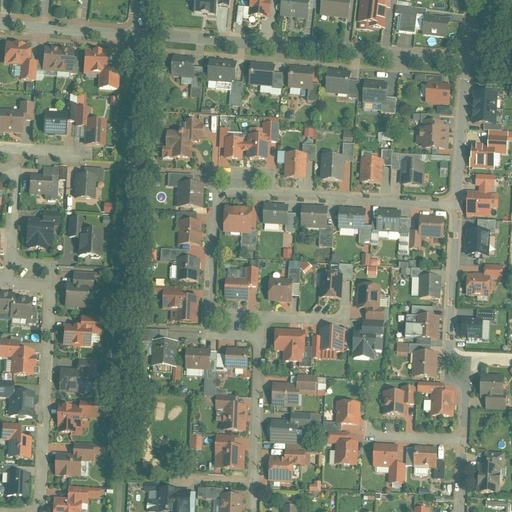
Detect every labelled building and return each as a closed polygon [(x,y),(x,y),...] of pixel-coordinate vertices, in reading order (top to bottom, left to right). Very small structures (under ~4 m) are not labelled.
[(252,0),(251,17),(269,19),(270,0),(252,0)] [(310,1),(302,0),(282,0),(281,17),(291,18),(291,17),(309,18),(310,1)] [(350,0),(322,0),(320,16),(349,19),(350,0)] [(389,3),(364,0),(362,21),(377,23),(376,24),(388,25),(389,10),(390,3),(389,3)] [(397,0),(389,0),(389,3),(390,3),(389,10),(396,10),(396,8),(397,0)] [(502,1),(494,0),(489,0),(486,20),(499,22),(502,1)] [(419,10),(396,8),(396,10),(395,16),(417,18),(418,18),(419,10)] [(417,18),(401,17),(399,34),(415,35),(417,18)] [(448,21),(433,20),(433,18),(425,17),(424,36),(447,39),(448,21)] [(20,48),(15,47),(15,46),(14,46),(14,47),(6,46),(5,65),(10,66),(12,67),(17,68),(19,66),(22,66),(28,67),(28,64),(29,48),(21,47),(20,47),(20,48)] [(54,51),(45,51),(44,57),(43,72),(45,72),(57,73),(59,50),(54,50),(54,51)] [(63,51),(59,50),(57,73),(69,74),(70,74),(72,59),(72,53),(63,52),(63,51)] [(99,54),(95,53),(94,53),(94,54),(85,53),(84,74),(100,75),(106,75),(106,73),(107,54),(100,54),(100,53),(99,53),(99,54)] [(44,57),(38,56),(37,65),(36,73),(45,74),(45,72),(43,72),(44,57)] [(78,60),(72,59),(70,74),(69,74),(69,76),(77,76),(78,60)] [(194,62),(175,60),(173,77),(192,79),(193,69),(194,62)] [(234,83),(236,65),(210,63),(208,82),(216,83),(231,84),(234,84),(234,83)] [(37,65),(28,64),(28,67),(22,66),(21,81),(35,83),(36,73),(37,65)] [(274,68),(252,67),(250,86),(264,87),(264,85),(272,86),(273,86),(274,74),(274,68)] [(203,70),(193,69),(192,79),(195,80),(194,91),(202,92),(203,70)] [(313,72),(291,70),(290,88),(308,90),(311,90),(311,86),(313,72)] [(119,73),(106,73),(106,75),(100,75),(99,90),(118,91),(119,73)] [(283,75),(274,74),(273,86),(272,86),(272,90),(282,91),(283,75)] [(349,76),(329,74),(327,94),(347,95),(348,95),(348,87),(349,82),(349,76)] [(443,78),(426,77),(425,87),(428,87),(428,86),(442,87),(443,78)] [(359,83),(349,82),(348,87),(348,95),(347,95),(346,100),(358,101),(359,83)] [(231,84),(216,83),(216,91),(230,92),(231,84)] [(242,84),(234,83),(234,84),(231,84),(230,92),(230,96),(233,96),(241,97),(242,84)] [(386,87),(365,85),(364,104),(382,105),(384,105),(385,99),(386,87)] [(321,86),(311,86),(311,90),(308,90),(307,103),(319,104),(321,86)] [(442,87),(428,86),(428,87),(427,103),(431,104),(433,106),(438,106),(440,104),(448,105),(450,88),(442,87)] [(241,97),(233,96),(232,108),(240,109),(241,97)] [(496,97),(473,96),(471,125),(483,126),(495,126),(496,97)] [(396,100),(385,99),(384,105),(382,105),(381,115),(395,116),(396,100)] [(210,111),(202,111),(202,105),(201,111),(202,111),(202,115),(210,115),(210,111)] [(34,106),(21,106),(21,115),(21,122),(33,122),(34,106)] [(70,107),(65,106),(65,117),(65,123),(75,124),(76,110),(76,107),(70,107)] [(89,111),(76,110),(75,124),(75,128),(86,128),(86,123),(88,123),(89,111)] [(21,115),(0,113),(0,133),(20,134),(21,122),(21,115)] [(65,117),(45,116),(44,135),(46,135),(48,137),(52,137),(54,136),(64,136),(65,123),(65,117)] [(439,118),(429,117),(429,123),(429,125),(438,126),(439,118)] [(88,123),(86,123),(86,128),(85,146),(103,147),(104,124),(88,123)] [(199,124),(187,123),(187,132),(199,133),(199,124)] [(429,125),(425,125),(425,133),(419,133),(418,141),(424,141),(424,149),(446,151),(447,138),(444,138),(444,130),(441,130),(441,126),(438,126),(429,125)] [(279,126),(263,126),(263,140),(268,140),(268,144),(278,144),(279,126)] [(495,126),(483,126),(482,133),(488,133),(500,134),(501,126),(495,126)] [(488,133),(487,148),(494,149),(494,154),(506,155),(508,135),(500,134),(488,133)] [(191,136),(174,135),(174,136),(169,135),(168,146),(173,147),(173,159),(190,160),(191,136)] [(263,140),(250,139),(249,146),(249,153),(249,154),(247,155),(247,159),(249,161),(253,161),(254,160),(267,161),(268,144),(268,140),(263,140)] [(242,142),(227,142),(226,160),(241,161),(241,152),(249,153),(249,146),(242,146),(242,142)] [(168,150),(164,150),(163,160),(173,160),(173,159),(173,147),(168,146),(168,150)] [(354,146),(343,146),(342,159),(343,160),(343,164),(353,164),(354,146)] [(316,147),(302,147),(302,157),(305,157),(304,162),(315,163),(316,147)] [(472,148),(471,170),(493,171),(494,154),(494,149),(487,148),(472,148)] [(392,152),(381,152),(380,163),(381,163),(381,167),(391,168),(392,155),(392,152)] [(400,156),(392,155),(391,168),(391,171),(399,171),(400,156)] [(302,157),(287,156),(286,179),(303,180),(304,162),(305,157),(302,157)] [(342,159),(323,158),(322,182),(342,183),(343,164),(343,160),(342,159)] [(380,163),(363,162),(362,184),(380,185),(381,167),(381,163),(380,163)] [(423,166),(404,165),(402,186),(422,187),(423,166)] [(102,171),(84,169),(84,179),(94,179),(94,180),(102,180),(102,171)] [(43,170),(43,179),(37,179),(30,179),(29,195),(45,196),(45,200),(47,203),(50,203),(50,204),(51,204),(51,203),(53,203),(56,201),(57,171),(43,170)] [(193,177),(177,176),(177,186),(183,186),(193,187),(193,177)] [(84,179),(76,178),(75,200),(93,201),(94,180),(94,179),(84,179)] [(480,195),(489,196),(489,189),(494,189),(494,179),(477,178),(476,188),(480,188),(480,195)] [(193,187),(183,186),(183,208),(201,209),(202,187),(193,187)] [(467,195),(466,217),(489,219),(491,196),(489,196),(480,195),(467,195)] [(287,209),(265,208),(264,225),(285,226),(286,226),(287,218),(287,209)] [(251,211),(226,210),(225,233),(242,234),(247,234),(248,232),(250,232),(251,211)] [(326,211),(303,210),(302,228),(320,229),(325,229),(326,211)] [(364,213),(341,212),(340,230),(359,231),(363,231),(363,230),(364,213)] [(58,214),(43,213),(43,225),(52,225),(51,227),(58,227),(58,214)] [(194,215),(176,214),(176,224),(181,224),(181,223),(194,223),(194,215)] [(400,215),(379,214),(378,232),(388,233),(390,233),(390,232),(398,233),(398,234),(399,234),(399,220),(400,215)] [(296,218),(287,218),(286,226),(285,226),(285,234),(295,234),(296,218)] [(410,221),(399,220),(399,234),(398,234),(398,236),(400,236),(409,237),(410,233),(410,221)] [(443,221),(421,220),(420,234),(420,238),(421,238),(442,239),(443,221)] [(82,222),(70,221),(69,239),(80,239),(81,239),(81,234),(82,222)] [(37,223),(30,222),(29,223),(28,223),(27,244),(28,245),(28,250),(45,251),(45,245),(50,246),(51,227),(52,225),(43,225),(39,225),(37,223)] [(194,223),(181,223),(181,224),(181,232),(180,232),(179,246),(199,246),(200,224),(194,223)] [(477,223),(477,234),(489,235),(488,236),(495,236),(496,224),(477,223)] [(333,231),(325,231),(325,229),(320,229),(319,249),(332,250),(333,231)] [(363,231),(359,231),(359,246),(371,247),(372,231),(363,230),(363,231)] [(250,232),(248,232),(247,234),(242,234),(241,247),(256,248),(257,232),(250,232)] [(398,233),(390,232),(390,233),(388,233),(387,240),(399,241),(400,236),(398,236),(398,234),(398,233)] [(420,234),(410,233),(409,237),(409,251),(420,251),(421,238),(420,238),(420,234)] [(101,235),(81,234),(81,239),(80,239),(79,257),(89,258),(91,260),(98,260),(100,258),(101,235)] [(467,234),(466,258),(487,259),(488,236),(489,235),(477,234),(467,234)] [(188,253),(171,252),(170,262),(176,262),(176,259),(186,259),(187,253),(188,253)] [(199,263),(188,263),(188,262),(179,262),(178,269),(178,282),(178,283),(198,283),(199,263)] [(353,267),(339,267),(338,277),(341,278),(341,283),(352,283),(353,267)] [(502,269),(485,268),(485,278),(489,278),(489,281),(501,282),(502,269)] [(178,269),(172,269),(170,271),(170,280),(171,282),(178,282),(178,269)] [(300,271),(289,270),(288,283),(292,284),(291,286),(300,286),(300,271)] [(429,271),(411,270),(411,280),(421,281),(421,280),(428,280),(429,271)] [(258,272),(246,271),(245,283),(248,284),(248,289),(257,289),(258,272)] [(338,277),(322,277),(321,299),(340,300),(341,283),(341,278),(338,277)] [(485,278),(475,277),(474,278),(469,278),(468,297),(488,298),(489,281),(489,278),(485,278)] [(92,279),(73,278),(73,288),(87,288),(87,292),(91,293),(92,279)] [(428,280),(421,280),(421,281),(420,300),(438,300),(439,280),(428,280)] [(245,283),(227,282),(226,300),(247,301),(248,289),(248,284),(245,283)] [(288,283),(271,283),(270,294),(269,295),(268,298),(270,299),(270,303),(291,304),(291,286),(292,284),(288,283)] [(73,288),(67,287),(66,292),(64,294),(64,297),(66,299),(65,307),(67,307),(69,309),(73,310),(75,308),(86,308),(87,292),(87,288),(73,288)] [(182,290),(164,289),(164,297),(164,303),(178,303),(178,300),(182,300),(182,290)] [(378,290),(359,289),(358,310),(367,311),(377,311),(377,310),(378,290)] [(12,297),(0,296),(0,314),(11,315),(12,301),(12,297)] [(182,300),(178,300),(178,303),(164,303),(164,311),(180,312),(179,322),(196,323),(197,301),(182,300)] [(30,302),(12,301),(11,315),(11,319),(27,320),(29,320),(29,309),(30,302)] [(432,310),(412,308),(411,319),(417,319),(432,319),(432,310)] [(36,309),(29,309),(29,320),(27,320),(26,326),(35,326),(36,309)] [(377,311),(367,311),(367,323),(383,323),(383,311),(377,310),(377,311)] [(432,319),(417,319),(416,340),(436,341),(437,320),(432,319)] [(99,320),(81,320),(81,329),(89,330),(89,335),(98,335),(99,320)] [(483,322),(462,321),(461,341),(468,341),(468,342),(476,343),(476,341),(482,342),(483,322)] [(367,323),(364,322),(364,335),(355,335),(354,353),(355,353),(354,360),(369,361),(369,353),(381,354),(382,344),(375,343),(375,337),(382,337),(383,323),(367,323)] [(81,329),(64,329),(64,347),(72,347),(73,349),(78,349),(80,347),(80,345),(89,346),(89,335),(89,330),(81,329)] [(159,332),(144,331),(143,344),(155,345),(155,344),(158,344),(159,332)] [(343,333),(322,332),(321,341),(321,353),(342,354),(343,333)] [(304,335),(277,334),(276,352),(285,352),(287,354),(290,354),(290,364),(299,364),(303,364),(303,349),(304,335)] [(321,341),(313,340),(312,350),(312,360),(321,360),(321,353),(321,341)] [(18,344),(0,343),(0,358),(13,359),(13,353),(17,353),(18,344)] [(158,344),(155,344),(155,345),(153,368),(172,369),(174,369),(175,345),(158,344)] [(427,347),(398,346),(398,353),(409,354),(409,356),(415,356),(427,356),(427,347)] [(312,350),(303,349),(303,364),(299,364),(299,369),(311,370),(312,360),(312,350)] [(210,353),(187,352),(186,370),(207,371),(209,371),(210,363),(210,353)] [(247,353),(237,353),(237,352),(231,352),(230,353),(228,353),(227,357),(227,370),(246,371),(247,353)] [(17,353),(13,353),(13,359),(12,376),(31,377),(31,368),(34,368),(34,361),(32,361),(32,354),(17,353)] [(227,357),(217,356),(216,374),(227,375),(227,370),(227,357)] [(427,356),(415,356),(414,379),(434,380),(435,357),(427,356)] [(97,364),(79,363),(78,373),(85,374),(85,377),(96,378),(97,364)] [(216,363),(210,363),(209,371),(207,371),(207,380),(215,381),(216,363)] [(76,373),(70,373),(62,373),(61,393),(84,394),(85,377),(85,374),(78,373),(76,373)] [(317,380),(302,379),(302,388),(299,388),(299,394),(316,395),(317,380)] [(503,380),(482,379),(481,399),(487,399),(502,400),(502,398),(503,380)] [(12,385),(0,384),(0,399),(11,400),(11,395),(12,395),(12,385)] [(444,386),(426,386),(425,396),(433,396),(443,396),(444,386)] [(299,388),(274,387),(273,407),(294,408),(295,398),(298,398),(299,394),(299,388)] [(416,391),(402,390),(401,396),(406,396),(406,406),(416,407),(416,391)] [(12,395),(11,395),(11,400),(10,418),(16,418),(18,420),(23,421),(25,419),(31,419),(32,396),(12,395)] [(401,396),(388,396),(387,403),(386,405),(385,416),(404,417),(404,412),(405,410),(406,406),(406,396),(401,396)] [(443,396),(433,396),(432,418),(451,419),(452,397),(443,396)] [(502,400),(487,399),(487,411),(505,412),(505,398),(502,398),(502,400)] [(234,400),(217,399),(217,408),(223,409),(224,408),(234,408),(234,400)] [(102,405),(88,404),(88,411),(88,418),(101,419),(102,405)] [(358,407),(340,406),(339,417),(338,417),(338,425),(338,426),(342,426),(357,427),(358,407)] [(234,408),(224,408),(223,409),(222,432),(244,433),(244,422),(243,422),(243,417),(244,417),(245,409),(234,408)] [(88,411),(60,409),(60,421),(61,421),(60,434),(72,435),(72,429),(80,429),(81,418),(88,418),(88,411)] [(310,416),(292,416),(291,425),(296,425),(296,430),(309,430),(310,416)] [(291,425),(272,424),(271,444),(295,445),(296,430),(296,425),(291,425)] [(338,425),(324,424),(323,434),(330,434),(341,435),(342,426),(338,426),(338,425)] [(29,441),(19,441),(19,433),(2,432),(2,441),(10,442),(9,459),(28,460),(29,441)] [(341,435),(330,434),(329,445),(337,445),(338,445),(347,445),(348,435),(341,435)] [(235,439),(217,438),(216,470),(242,471),(243,452),(234,451),(235,439)] [(202,440),(192,439),(191,451),(201,451),(202,440)] [(347,445),(338,445),(337,445),(337,457),(339,459),(338,466),(355,467),(356,446),(347,445)] [(93,447),(75,446),(75,458),(81,459),(81,463),(93,463),(93,455),(93,447)] [(104,448),(93,447),(93,455),(104,455),(104,448)] [(396,450),(375,449),(375,454),(373,456),(373,460),(375,462),(375,467),(375,473),(377,475),(390,475),(390,468),(396,468),(396,450)] [(436,452),(416,451),(415,469),(434,470),(435,470),(435,465),(435,464),(436,452)] [(304,453),(286,452),(286,462),(292,462),(292,463),(304,464),(304,453)] [(504,457),(486,456),(485,469),(498,469),(498,470),(503,470),(504,457)] [(75,458),(58,457),(57,476),(63,477),(63,479),(71,480),(71,477),(80,478),(81,463),(81,459),(75,458)] [(286,462),(271,461),(270,481),(291,483),(292,463),(292,462),(286,462)] [(445,464),(435,464),(435,470),(434,470),(434,481),(444,482),(445,464)] [(16,467),(0,466),(0,475),(8,476),(16,476),(16,467)] [(405,468),(396,468),(390,468),(390,475),(389,485),(404,486),(405,468)] [(485,469),(480,469),(479,477),(478,479),(478,484),(479,485),(479,494),(496,495),(497,487),(499,487),(499,477),(497,477),(498,470),(498,469),(485,469)] [(16,476),(8,476),(7,498),(27,499),(28,477),(16,476)] [(69,503),(56,502),(54,511),(80,511),(81,511),(78,511),(78,501),(87,501),(88,490),(70,489),(69,503)] [(223,491),(206,490),(206,501),(222,502),(222,498),(223,498),(223,491)] [(178,493),(157,492),(157,504),(158,504),(158,511),(176,511),(177,510),(178,493)] [(223,498),(222,498),(222,502),(221,511),(240,511),(241,499),(223,498)]
